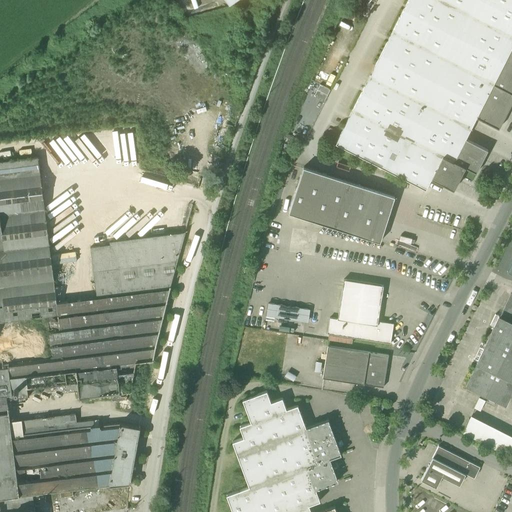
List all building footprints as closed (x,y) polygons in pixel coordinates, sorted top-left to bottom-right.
[(511,49),(511,47),(511,0),(408,0),(336,144),(426,189),(432,178),(443,184),(466,138),(477,117),(511,49)] [(511,102),(511,49),(477,117),(499,129),(511,102)] [(488,150),(466,138),(443,184),(454,189),(465,167),(476,173),(488,150)] [(0,217),(2,232),(0,232),(0,321),(41,317),(58,315),(57,301),(67,299),(55,288),(38,156),(0,161),(0,217)] [(289,213),(380,242),(395,196),(304,167),(289,213)] [(110,241),(110,245),(185,235),(186,232),(110,241)] [(95,247),(100,287),(101,295),(171,286),(185,235),(110,245),(95,247)] [(90,247),(95,288),(100,287),(95,247),(90,247)] [(344,279),(338,319),(378,325),(378,321),(384,285),(344,279)] [(171,286),(101,295),(73,298),(67,299),(76,369),(115,364),(136,361),(154,359),(156,345),(171,286)] [(101,295),(100,287),(95,288),(72,291),(73,298),(101,295)] [(511,293),(501,317),(511,322),(511,293)] [(67,383),(55,385),(56,393),(74,391),(79,390),(76,369),(67,299),(57,301),(58,315),(65,372),(67,383)] [(284,318),(286,307),(268,304),(266,315),(284,318)] [(310,311),(292,308),(290,318),(308,321),(310,311)] [(58,315),(41,317),(46,360),(3,365),(3,369),(9,368),(11,379),(26,377),(65,372),(58,315)] [(490,324),(473,360),(511,379),(511,322),(501,317),(500,316),(494,326),(490,324)] [(394,323),(378,321),(378,325),(338,319),(330,317),(328,333),(391,343),(394,323)] [(353,338),(329,335),(328,340),(353,343),(353,338)] [(389,355),(369,352),(328,346),(323,378),(364,384),(384,387),(389,355)] [(511,379),(473,360),(462,384),(505,405),(511,390),(511,379)] [(136,361),(115,364),(119,393),(127,392),(127,391),(130,392),(133,374),(136,361)] [(321,371),(323,362),(316,361),(314,370),(321,371)] [(80,398),(119,393),(115,364),(76,369),(79,390),(79,393),(77,393),(78,398),(80,398)] [(0,369),(0,379),(11,379),(9,368),(3,369),(0,369)] [(297,376),(288,371),(285,376),(293,381),(297,376)] [(65,372),(26,377),(27,388),(55,385),(67,383),(65,372)] [(20,389),(27,388),(26,377),(11,379),(12,389),(14,389),(15,387),(18,387),(19,388),(20,389)] [(12,389),(11,379),(0,379),(0,396),(6,396),(13,395),(12,389)] [(503,408),(505,405),(462,384),(460,387),(503,408)] [(29,396),(56,393),(55,385),(27,388),(20,389),(20,390),(19,392),(29,396)] [(6,396),(7,399),(29,396),(19,392),(18,392),(16,392),(14,391),(14,389),(12,389),(13,395),(6,396)] [(337,511),(335,506),(317,511),(311,511),(309,504),(320,500),(316,489),(339,481),(330,458),(341,454),(328,419),(306,427),(298,404),(286,408),(282,397),(271,401),(267,390),(243,399),(251,422),(240,426),(244,437),(233,441),(249,486),(227,494),(233,511),(337,511)] [(486,401),(479,397),(474,408),(481,411),(486,401)] [(0,499),(19,497),(11,436),(11,430),(10,422),(7,402),(0,403),(0,499)] [(68,423),(77,422),(75,413),(10,422),(11,430),(19,429),(49,426),(49,423),(68,420),(68,423)] [(511,435),(471,415),(469,418),(511,440),(511,435)] [(511,440),(469,418),(463,431),(470,435),(511,456),(511,440)] [(19,429),(20,435),(94,426),(93,420),(90,421),(77,422),(68,423),(68,420),(49,423),(49,426),(19,429)] [(33,495),(109,485),(121,423),(94,426),(20,435),(11,436),(19,497),(33,495)] [(141,427),(121,423),(109,485),(130,483),(141,427)] [(460,485),(466,474),(472,462),(439,445),(421,479),(436,487),(442,476),(460,485)] [(481,467),(472,462),(466,474),(475,478),(481,467)] [(0,509),(1,509),(1,511),(22,511),(35,510),(33,495),(19,497),(0,499),(0,509)]
